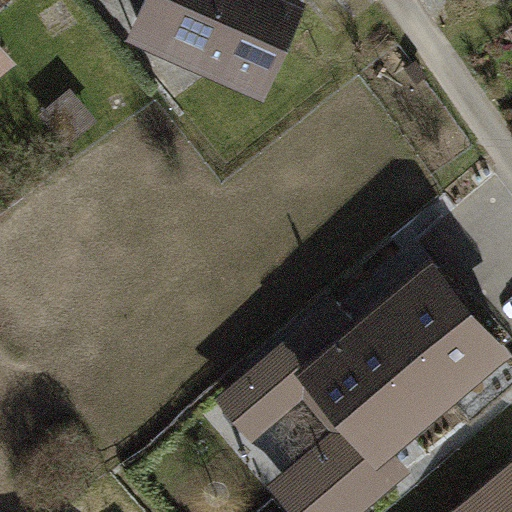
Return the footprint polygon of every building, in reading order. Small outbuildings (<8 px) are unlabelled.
[(0,0),(0,66),(21,51),(0,21),(0,0)] [(133,0),(122,32),(261,92),(301,0),(133,0)] [(511,5),(498,15),(511,37),(511,5)] [(388,440),(505,343),(421,244),(344,309),(284,359),(306,385),(335,419),(367,458),(388,440)] [(284,359),(344,309),(326,287),(204,387),(243,437),(306,385),(284,359)] [(367,458),(335,419),(263,479),(289,511),(343,511),(404,461),(388,440),(367,458)] [(511,511),(511,446),(434,511),(511,511)]
